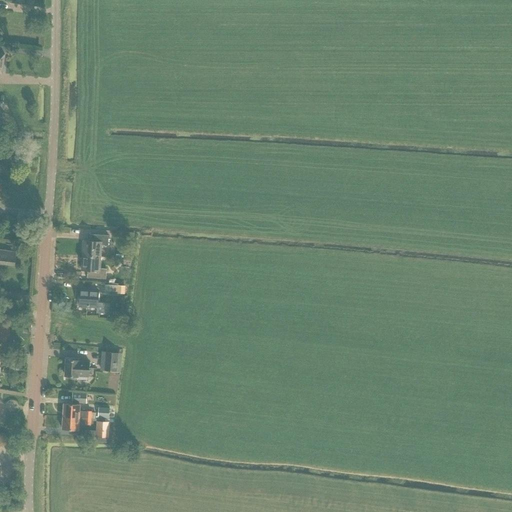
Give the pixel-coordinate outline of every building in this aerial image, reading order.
[(83,241),(82,255),(100,257),(101,245),(108,245),(109,235),(90,234),(89,241),(83,241)] [(0,249),(0,264),(14,266),(16,252),(0,249)] [(99,268),(100,257),(82,255),(81,270),(87,271),(87,278),(106,279),(106,269),(99,268)] [(98,291),(80,290),(79,306),(96,307),(96,313),(103,313),(104,303),(98,303),(98,291)] [(118,353),(106,352),(104,371),(117,372),(118,353)] [(66,360),(65,376),(89,377),(90,361),(66,360)] [(63,416),(91,418),(92,411),(83,411),(83,412),(79,411),(80,405),(64,404),(63,416)] [(109,408),(98,407),(98,417),(109,417),(109,408)] [(91,418),(63,416),(62,429),(78,430),(79,423),(81,424),(81,425),(84,425),(84,424),(91,425),(91,418)] [(109,421),(96,421),(96,437),(109,437),(109,421)]
